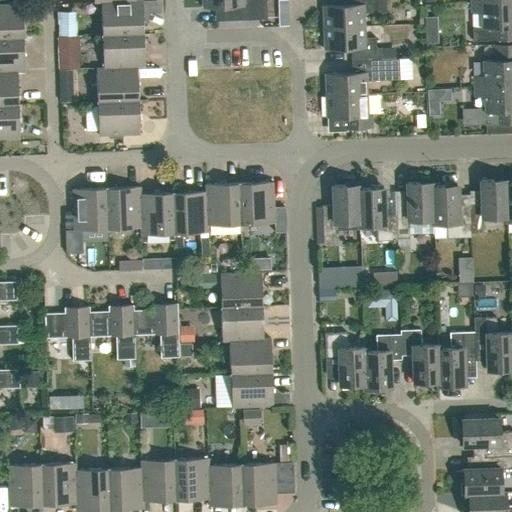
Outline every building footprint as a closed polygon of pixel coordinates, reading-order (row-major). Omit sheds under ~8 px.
[(143,33),(142,0),(134,0),(135,0),(101,1),(101,2),(102,35),(143,33)] [(202,0),(202,8),(224,7),(225,20),(267,19),(266,0),(202,0)] [(322,5),(323,27),(364,26),(364,12),(386,11),(385,0),(349,0),(350,4),(322,5)] [(511,38),(511,1),(471,2),(471,13),(481,12),(481,28),(471,28),(471,40),(511,38)] [(22,4),(0,4),(0,38),(23,37),(22,4)] [(287,15),(278,15),(278,25),(288,24),(287,15)] [(351,48),(351,60),(381,59),(381,47),(376,48),(375,37),(365,37),(364,26),(323,27),(324,49),(351,48)] [(438,31),(425,31),(426,43),(438,43),(438,31)] [(137,67),(144,67),(143,33),(102,35),(103,67),(103,68),(137,67)] [(17,71),(25,71),(23,37),(0,38),(0,71),(17,71)] [(483,76),(474,76),(474,86),(511,84),(511,43),(493,44),(494,60),(483,60),(483,76)] [(352,72),(325,73),(326,95),(367,93),(366,80),(400,79),(399,58),(381,59),(351,60),(352,72)] [(103,67),(96,67),(97,101),(138,100),(137,67),(103,68),(103,67)] [(0,104),(19,104),(17,71),(0,71),(0,104)] [(511,84),(474,86),(474,96),(484,96),(484,108),(465,108),(466,124),(485,123),(486,123),(511,122),(511,84)] [(347,129),(372,128),(372,114),(368,115),(367,93),(326,95),(326,117),(347,117),(347,129)] [(98,135),(140,133),(138,100),(97,101),(98,135)] [(0,104),(0,138),(20,138),(19,104),(0,104)] [(417,127),(426,127),(426,114),(417,114),(417,127)] [(470,208),(470,212),(471,233),(483,232),(482,217),(506,217),(507,216),(506,183),(506,179),(481,180),(482,207),(470,208)] [(274,222),(273,181),(239,182),(240,224),(274,222)] [(396,200),(395,200),(396,214),(397,237),(409,237),(409,233),(434,232),(433,223),(433,219),(432,185),(433,185),(432,181),(407,182),(407,200),(396,200)] [(239,182),(205,184),(205,191),(206,191),(207,225),(208,225),(240,224),(239,182)] [(334,205),(322,205),(323,243),(336,242),(335,223),(359,222),(358,188),(358,184),(333,185),(334,205)] [(433,219),(433,223),(446,223),(446,238),(471,237),(471,233),(470,212),(458,212),(457,185),(433,185),(432,185),(433,219)] [(140,193),(140,186),(106,187),(108,228),(140,227),(141,227),(140,193)] [(72,188),(74,229),(108,228),(106,187),(72,188)] [(359,222),(359,226),(376,225),(377,240),(397,240),(397,237),(396,214),(384,215),(383,187),(358,188),(359,222)] [(174,233),(208,232),(208,225),(207,225),(206,191),(205,191),(173,192),(174,233)] [(140,227),(140,234),(174,233),(173,192),(140,193),(141,227),(140,227)] [(284,206),(274,206),(274,232),(285,231),(284,206)] [(74,230),(66,230),(67,253),(82,252),(81,240),(74,240),(74,230)] [(175,236),(175,247),(183,246),(183,235),(175,236)] [(200,237),(201,256),(208,256),(208,237),(200,237)] [(220,283),(221,307),(262,305),(261,272),(220,273),(220,283)] [(0,299),(17,299),(16,280),(0,280),(0,299)] [(384,291),(384,307),(385,322),(397,321),(396,307),(395,290),(384,291)] [(166,303),(166,308),(133,309),(134,334),(159,333),(160,357),(179,357),(177,303),(166,303)] [(116,359),(135,358),(134,334),(133,309),(133,304),(122,305),(122,310),(89,311),(90,336),(115,335),(116,359)] [(221,307),(222,341),(229,340),(263,339),(263,338),(262,305),(221,307)] [(72,360),(91,360),(90,336),(89,311),(89,306),(78,306),(78,311),(44,313),(45,338),(71,336),(72,360)] [(488,370),(511,369),(511,368),(511,354),(511,335),(511,331),(494,332),(494,317),(473,317),(474,331),(475,343),(486,342),(488,370)] [(18,324),(0,325),(0,343),(18,343),(18,324)] [(413,354),(414,382),(438,381),(439,381),(438,347),(438,343),(420,344),(420,329),(400,330),(400,334),(401,355),(413,354)] [(475,356),(475,343),(474,331),(449,332),(449,347),(438,347),(439,381),(438,381),(438,385),(464,384),(463,357),(475,356)] [(340,385),(365,384),(364,350),(364,346),(347,347),(346,332),(324,332),(325,358),(339,357),(340,385)] [(389,359),(401,359),(401,355),(400,334),(380,334),(381,350),(364,350),(365,384),(365,388),(390,387),(389,359)] [(271,372),(270,338),(263,338),(263,339),(229,340),(230,373),(271,372)] [(0,387),(20,387),(19,368),(0,369),(0,387)] [(231,407),(273,405),(271,372),(230,373),(231,407)] [(51,401),(51,409),(64,409),(64,401),(51,401)] [(256,425),(255,408),(234,409),(235,426),(256,425)] [(154,412),(140,412),(141,429),(155,428),(154,412)] [(462,445),(490,444),(490,456),(511,455),(511,430),(499,431),(499,418),(461,419),(462,445)] [(511,468),(511,455),(490,456),(482,456),(483,468),(463,469),(464,494),(468,494),(501,493),(501,492),(501,469),(511,468)] [(208,464),(208,457),(174,458),(176,499),(208,498),(209,498),(208,464)] [(174,458),(140,460),(141,467),(143,501),(176,499),(174,458)] [(76,469),(75,462),(42,463),(43,504),(76,503),(75,469),(76,469)] [(242,504),(276,503),(275,462),(241,463),(242,504)] [(42,463),(8,464),(9,506),(43,504),(42,463)] [(208,498),(209,505),(242,504),(241,463),(208,464),(209,498),(208,498)] [(110,509),(143,508),(143,501),(141,467),(108,468),(110,509)] [(76,503),(76,510),(110,509),(108,468),(76,469),(75,469),(76,503)] [(511,511),(511,504),(506,505),(505,492),(501,492),(501,493),(468,494),(468,511),(511,511)]
